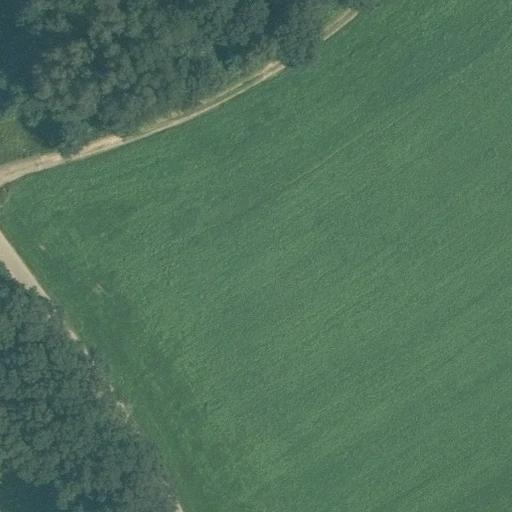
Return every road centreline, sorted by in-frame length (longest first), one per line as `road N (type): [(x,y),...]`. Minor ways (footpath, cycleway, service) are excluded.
road 1 (track): [(371,0),(280,64),(0,184)]
road 2 (unclassified): [(173,511),(82,356),(0,248)]
